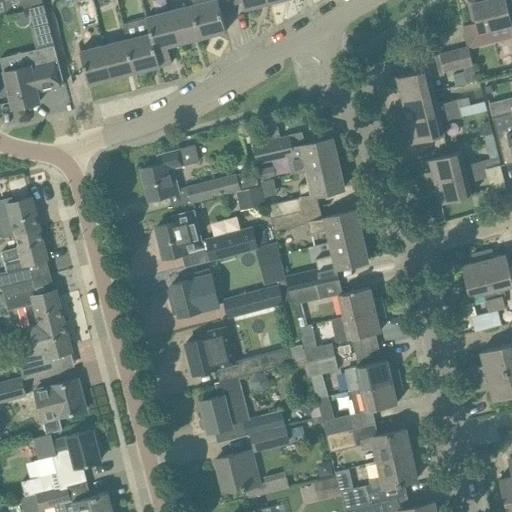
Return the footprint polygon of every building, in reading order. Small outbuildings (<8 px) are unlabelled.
[(42,0),(23,0),(25,9),(44,4),(42,0)] [(191,0),(193,5),(196,4),(204,37),(226,32),(220,7),(232,4),(230,0),(191,0)] [(230,0),(232,4),(244,1),(246,9),(272,2),(271,0),(230,0)] [(511,27),(505,0),(470,0),(469,0),(474,21),(461,24),(467,48),(469,47),(469,48),(511,38),(511,27)] [(193,5),(173,10),(182,43),(204,37),(196,4),(193,5)] [(44,7),(29,11),(33,28),(48,25),(44,7)] [(173,10),(151,15),(160,49),(182,43),(173,10)] [(151,33),(136,37),(144,70),(172,63),(169,52),(168,52),(161,53),(160,49),(151,15),(146,16),(151,33)] [(136,37),(108,44),(116,77),(144,70),(136,37)] [(116,77),(108,44),(80,51),(89,84),(116,77)] [(31,65),(23,67),(4,72),(13,109),(40,102),(37,89),(41,88),(41,91),(60,86),(58,81),(63,80),(55,45),(27,51),(31,65)] [(469,48),(469,47),(467,48),(439,54),(444,72),(465,66),(463,72),(466,82),(476,80),(473,65),(469,48)] [(400,88),(403,100),(435,92),(430,69),(390,79),(392,90),(400,88)] [(398,112),(400,122),(459,107),(457,99),(438,104),(435,92),(403,100),(406,111),(398,112)] [(446,135),(443,121),(487,111),(484,101),(459,107),(400,122),(403,133),(411,130),(413,143),(446,135)] [(511,112),(511,113),(510,112),(493,116),(501,148),(510,146),(511,152),(511,112)] [(490,120),(483,122),(479,130),(480,136),(484,135),(493,133),(490,120)] [(249,133),(252,144),(263,141),(260,129),(249,133)] [(425,173),(428,183),(466,174),(473,172),(501,165),(493,133),(484,135),(490,159),(471,163),(471,160),(463,162),(461,151),(430,159),(433,171),(425,173)] [(307,170),(338,163),(333,138),(286,149),(283,137),(252,144),(257,164),(287,157),(291,174),(307,170)] [(180,191),(174,169),(200,162),(195,144),(157,154),(160,164),(142,168),(150,200),(169,195),(169,194),(180,191)] [(245,153),(236,156),(240,168),(248,166),(245,153)] [(338,163),(307,170),(310,182),(298,185),(301,198),(344,188),(338,163)] [(473,172),(475,180),(503,173),(501,165),(473,172)] [(274,166),(259,169),(262,179),(276,176),(274,166)] [(191,202),(258,184),(255,170),(187,187),(191,202)] [(466,174),(428,183),(430,193),(438,191),(441,203),(472,196),(466,174)] [(260,187),(235,193),(240,212),(265,206),(260,187)] [(17,233),(17,234),(39,228),(31,197),(13,202),(12,197),(0,200),(0,213),(1,213),(7,236),(17,233)] [(269,205),(272,218),(301,211),(298,198),(269,205)] [(328,230),(331,243),(362,235),(356,210),(308,221),(311,234),(328,230)] [(301,211),(272,218),(275,233),(304,226),(301,211)] [(174,218),(175,222),(157,227),(165,258),(187,252),(187,251),(200,248),(194,225),(198,224),(195,212),(174,218)] [(8,271),(0,272),(0,288),(3,288),(2,287),(33,279),(29,263),(47,259),(39,228),(17,234),(20,246),(2,252),(8,271)] [(265,228),(254,231),(259,247),(269,243),(265,228)] [(249,250),(244,234),(203,245),(207,260),(249,250)] [(362,235),(331,243),(334,254),(316,258),(319,272),(368,261),(362,235)] [(274,245),(255,250),(265,287),(284,282),(274,245)] [(511,265),(509,266),(506,254),(494,257),(492,250),(482,252),(492,291),(494,298),(497,310),(505,308),(502,296),(504,296),(502,288),(511,285),(511,265)] [(470,296),(492,291),(482,252),(472,255),(474,263),(462,266),(470,296)] [(172,303),(175,315),(179,314),(180,316),(202,310),(219,305),(210,270),(188,275),(189,280),(171,285),(176,302),(172,303)] [(317,285),(318,285),(315,271),(287,277),(290,292),(317,285)] [(24,306),(30,329),(63,320),(55,290),(37,294),(33,279),(2,287),(3,288),(8,310),(24,306)] [(284,303),(279,283),(223,298),(229,318),(284,303)] [(317,285),(290,292),(292,298),(293,304),(320,298),(317,285)] [(340,294),(345,316),(383,306),(381,297),(373,299),(371,287),(340,294)] [(497,310),(494,298),(486,300),(489,312),(497,310)] [(383,306),(345,316),(350,338),(381,331),(378,320),(386,318),(383,306)] [(63,320),(30,329),(37,351),(17,356),(23,379),(54,371),(50,357),(71,351),(63,320)] [(307,325),(299,327),(304,345),(305,349),(315,347),(313,342),(309,324),(307,325)] [(233,362),(228,341),(225,328),(190,337),(191,342),(186,343),(194,374),(212,370),(212,371),(216,371),(215,369),(217,369),(220,382),(306,360),(303,344),(290,348),(290,347),(233,362)] [(335,356),(331,343),(315,347),(305,349),(309,363),(335,356)] [(485,364),(469,368),(475,391),(491,387),(494,400),(511,395),(511,343),(481,351),(485,364)] [(309,363),(312,377),(338,370),(335,356),(309,363)] [(344,369),(350,391),(400,379),(398,369),(390,371),(387,359),(344,369)] [(78,379),(51,386),(36,390),(47,433),(62,430),(58,417),(86,410),(78,379)] [(398,403),(395,391),(402,390),(400,379),(350,391),(352,401),(355,414),(398,403)] [(26,396),(22,380),(0,385),(0,402),(6,401),(26,396)] [(232,427),(231,425),(231,424),(242,422),(236,401),(243,399),(239,386),(218,392),(219,396),(201,401),(209,432),(232,427)] [(322,416),(318,401),(316,404),(305,397),(297,408),(309,416),(310,413),(312,419),(322,416)] [(286,425),(283,411),(245,421),(248,435),(286,425)] [(327,434),(354,428),(350,414),(324,420),(327,434)] [(290,441),(286,425),(251,434),(255,450),(290,441)] [(327,434),(331,450),(358,444),(354,428),(327,434)] [(65,486),(65,487),(87,481),(83,466),(100,461),(92,429),(68,436),(53,441),(51,433),(33,438),(39,459),(56,455),(64,486),(65,486)] [(376,446),(379,460),(411,453),(405,429),(361,439),(363,448),(376,446)] [(251,450),(216,459),(224,490),(252,483),(248,466),(255,464),(251,450)] [(341,490),(345,507),(380,499),(407,493),(404,483),(417,480),(411,453),(379,460),(383,475),(369,478),(370,484),(366,485),(366,484),(341,490)] [(511,474),(511,475),(499,479),(507,511),(511,511),(511,458),(508,460),(511,474)] [(320,465),(316,471),(318,480),(332,477),(329,463),(320,465)] [(286,471),(264,477),(268,493),(289,487),(286,471)] [(340,495),(335,477),(314,482),(318,501),(340,495)] [(69,502),(65,487),(65,486),(64,486),(27,496),(31,511),(55,506),(69,502)] [(113,511),(108,492),(69,502),(55,506),(56,511),(113,511)] [(436,511),(434,502),(410,507),(407,493),(380,499),(383,511),(436,511)] [(383,511),(380,499),(345,507),(346,511),(383,511)]
